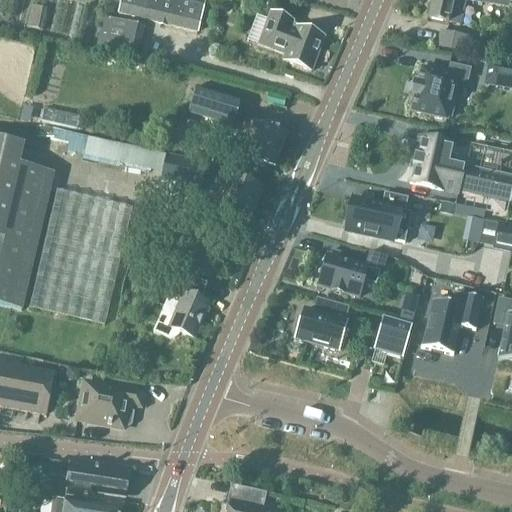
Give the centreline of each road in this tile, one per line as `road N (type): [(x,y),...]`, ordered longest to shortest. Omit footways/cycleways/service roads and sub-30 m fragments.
road 1 (tertiary): [(210,393),(379,0)]
road 2 (residential): [(511,496),(419,476),(338,427),(210,393)]
road 3 (tertiary): [(165,511),(210,393)]
